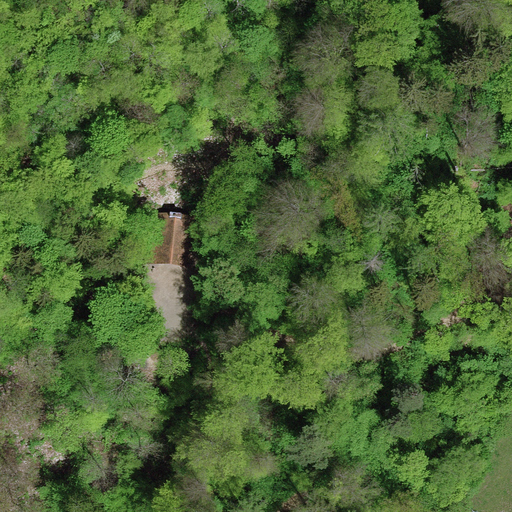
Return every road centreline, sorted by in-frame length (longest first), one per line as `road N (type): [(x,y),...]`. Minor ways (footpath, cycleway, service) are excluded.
road 1 (track): [(511,295),(364,356),(304,348),(166,286)]
road 2 (track): [(276,511),(350,461),(485,322),(489,305)]
